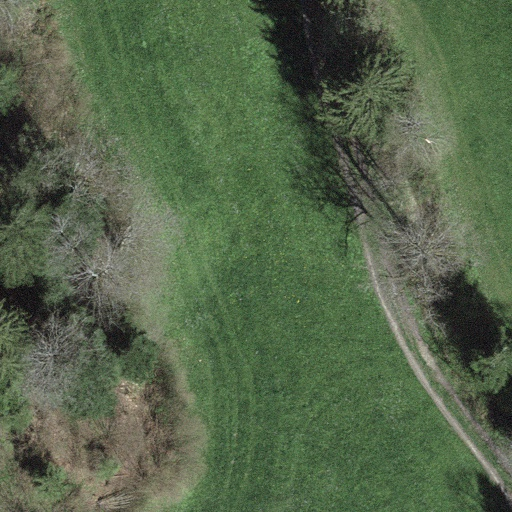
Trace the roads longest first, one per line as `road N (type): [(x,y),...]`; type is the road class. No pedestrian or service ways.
road 1 (track): [(511,487),(416,350),(389,293),(311,0)]
road 2 (track): [(511,289),(504,285),(412,0)]
